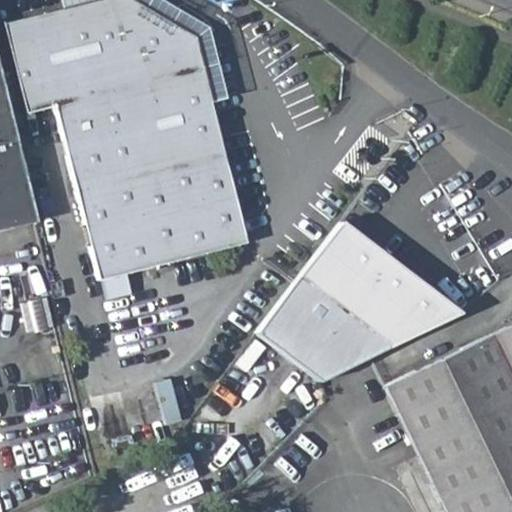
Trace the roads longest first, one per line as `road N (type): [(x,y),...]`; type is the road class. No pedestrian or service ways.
road 1 (unknown): [(313,160),(254,270),(178,358),(161,365),(126,349),(86,269)]
road 2 (residential): [(295,0),(511,156)]
